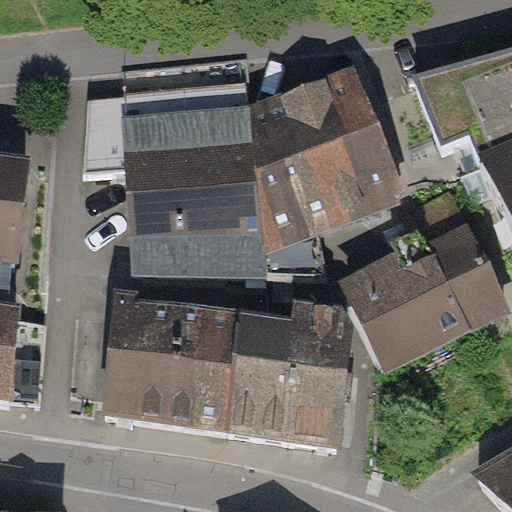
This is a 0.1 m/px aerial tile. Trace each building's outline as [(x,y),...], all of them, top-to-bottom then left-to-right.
[(511,68),(429,92),(451,153),(477,144),(486,168),(511,158),(511,68)] [(359,76),(251,115),(265,283),(325,280),(314,251),(410,216),(359,76)] [(125,183),(130,286),(265,283),(251,115),(250,94),(90,110),(86,185),(125,183)] [(511,158),(486,168),(511,237),(511,158)] [(0,175),(0,273),(2,274),(17,273),(28,179),(0,175)] [(349,294),(394,383),(511,323),(511,319),(469,234),(349,294)] [(138,310),(119,308),(108,423),(116,424),(229,439),(239,345),(240,334),(137,322),(138,310)] [(0,407),(9,409),(15,327),(0,325),(0,407)] [(295,350),(239,345),(229,439),(338,455),(351,332),(329,330),(320,328),(299,326),(295,350)] [(15,342),(16,397),(43,396),(42,342),(15,342)] [(511,511),(511,468),(485,484),(484,492),(503,511),(511,511)]
